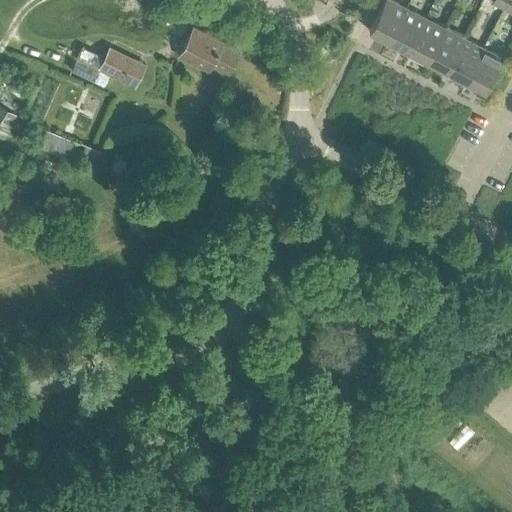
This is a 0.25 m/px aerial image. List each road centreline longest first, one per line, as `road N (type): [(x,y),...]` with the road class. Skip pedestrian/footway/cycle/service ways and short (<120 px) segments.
road 1 (unclassified): [(294,137),(231,312),(210,333),(0,405)]
road 2 (unclassified): [(453,217),(294,137)]
road 3 (unclassified): [(294,137),(299,103),(289,39),(268,0)]
road 4 (residential): [(453,217),(511,103)]
